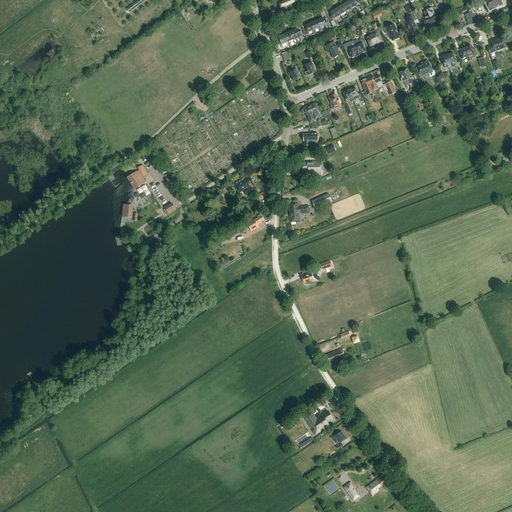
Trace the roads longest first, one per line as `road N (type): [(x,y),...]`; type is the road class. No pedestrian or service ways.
road 1 (track): [(276,215),(275,263),(320,368),(427,511)]
road 2 (residential): [(287,103),(511,10)]
road 3 (track): [(0,248),(145,144)]
